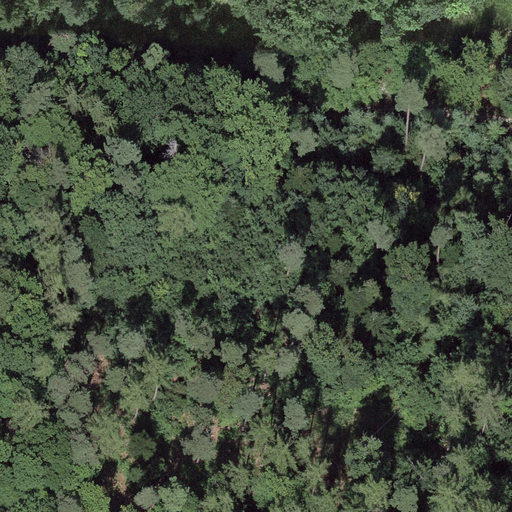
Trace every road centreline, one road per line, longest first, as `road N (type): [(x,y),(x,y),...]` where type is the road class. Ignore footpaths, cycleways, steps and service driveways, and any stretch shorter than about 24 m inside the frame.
road 1 (track): [(0,89),(76,109),(417,111),(511,124)]
road 2 (track): [(417,111),(340,75),(233,0)]
